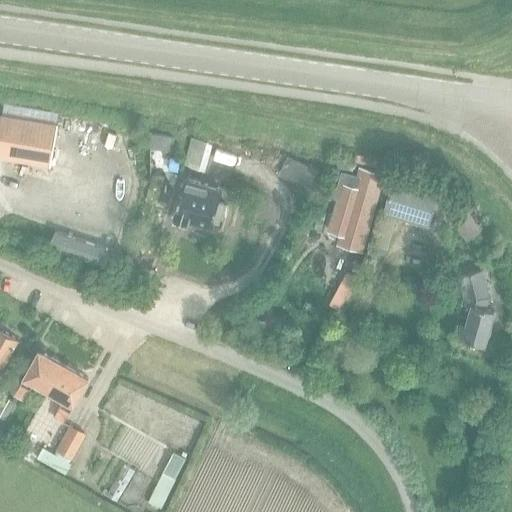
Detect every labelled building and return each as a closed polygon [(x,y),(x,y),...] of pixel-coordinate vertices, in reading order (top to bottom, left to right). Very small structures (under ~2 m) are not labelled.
[(0,113),(0,155),(51,164),(58,124),(0,113)] [(340,182),(326,230),(342,234),(339,243),(360,249),(382,174),(361,168),(356,186),(340,182)] [(226,203),(218,200),(221,189),(184,178),(181,190),(180,189),(175,205),(177,205),(173,217),(210,227),(213,216),(222,218),(226,203)] [(384,211),(427,223),(435,195),(393,182),(384,211)] [(456,222),(467,237),(479,228),(468,213),(456,222)] [(455,336),(484,344),(494,310),(485,307),(488,295),(481,269),(457,275),(463,295),(461,303),(472,306),(466,324),(459,322),(455,336)] [(353,293),(361,278),(348,270),(339,285),(353,293)] [(0,365),(2,366),(18,338),(0,327),(0,365)] [(48,390),(63,363),(38,349),(14,393),(24,399),(33,382),(48,390)] [(63,363),(48,390),(63,399),(53,416),(63,421),(88,377),(63,363)] [(15,401),(3,394),(0,399),(0,414),(5,418),(15,401)] [(84,432),(70,424),(57,448),(71,456),(84,432)] [(186,458),(173,451),(163,470),(176,477),(186,458)]
